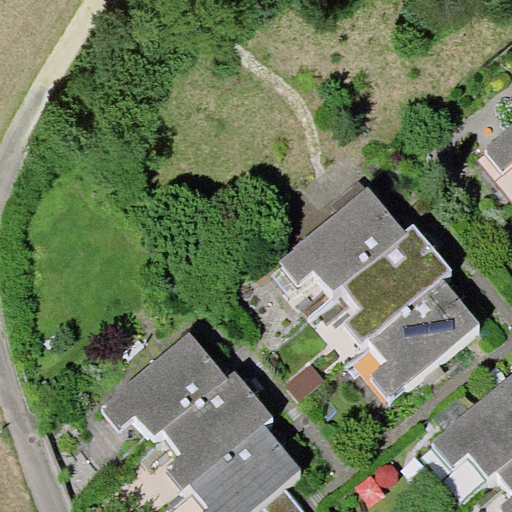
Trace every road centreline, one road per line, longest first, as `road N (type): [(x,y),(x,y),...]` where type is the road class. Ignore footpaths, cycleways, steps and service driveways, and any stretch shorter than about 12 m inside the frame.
road 1 (residential): [(0,378),(54,511)]
road 2 (track): [(102,0),(27,122)]
